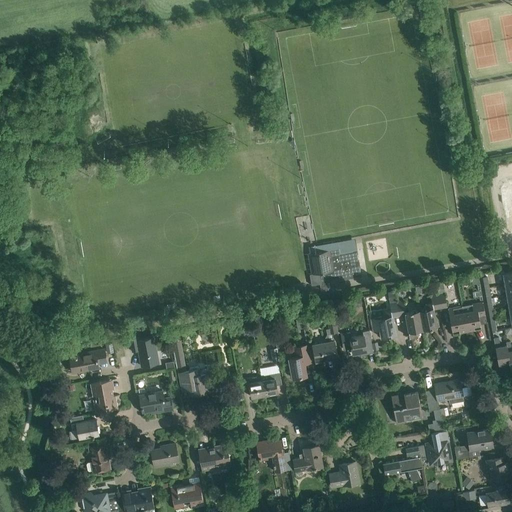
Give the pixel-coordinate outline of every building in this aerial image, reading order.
[(361,276),(357,250),(339,253),(338,247),(323,250),(324,251),(308,254),(312,274),(318,273),(322,290),(328,289),(327,279),(340,276),(340,280),(361,276)] [(394,292),(385,293),(387,303),(396,302),(394,292)] [(447,306),(445,293),(437,294),(440,308),(447,306)] [(432,302),(425,304),(426,308),(419,310),(422,330),(437,327),(434,309),(440,308),(437,294),(431,296),(432,302)] [(422,330),(419,310),(406,312),(403,301),(396,302),(399,316),(405,314),(409,334),(410,337),(417,336),(416,331),(422,330)] [(396,335),(393,317),(399,316),(396,302),(389,303),(391,310),(384,311),(385,316),(374,318),(371,319),(374,331),(380,329),(382,339),(382,337),(396,335)] [(481,328),(479,316),(485,315),(483,302),(472,304),(462,306),(467,331),(481,328)] [(467,331),(462,306),(448,308),(453,334),(467,331)] [(301,308),(294,310),(298,329),(304,328),(301,308)] [(270,316),(263,317),(264,326),(271,324),(270,316)] [(338,332),(334,316),(327,317),(330,333),(338,332)] [(251,325),(244,326),(245,333),(252,332),(251,325)] [(349,332),(341,334),(342,339),(344,349),(352,347),(353,353),(366,351),(367,353),(373,352),(373,353),(373,352),(371,341),(369,330),(363,331),(362,331),(363,335),(350,337),(349,332)] [(158,363),(153,337),(137,340),(137,337),(130,338),(132,351),(139,350),(142,366),(158,363)] [(509,363),(506,345),(500,347),(498,337),(493,338),(495,348),(496,348),(499,365),(509,363)] [(337,357),(334,340),(313,344),(316,361),(327,359),(326,357),(336,355),(337,357)] [(306,375),(304,360),(310,359),(310,362),(311,362),(308,344),(294,347),(296,357),(289,358),(293,378),(306,375)] [(182,347),(174,348),(178,372),(180,380),(182,390),(181,390),(181,391),(189,389),(189,393),(190,395),(189,395),(194,394),(202,393),(201,389),(209,388),(210,390),(207,373),(201,374),(200,368),(199,366),(198,365),(190,366),(189,368),(189,370),(187,370),(182,347)] [(273,361),(279,360),(277,348),(271,349),(273,361)] [(107,362),(104,349),(78,354),(79,355),(70,357),(73,372),(98,367),(98,364),(107,362)] [(174,369),(167,370),(169,381),(176,379),(174,369)] [(282,384),(281,378),(280,372),(261,375),(262,380),(265,395),(277,392),(276,385),(282,384)] [(265,395),(262,380),(261,375),(243,379),(245,391),(250,390),(252,397),(265,395)] [(118,408),(116,395),(114,396),(113,391),(115,391),(113,379),(90,383),(92,395),(88,396),(88,397),(95,395),(96,398),(93,399),(95,412),(108,410),(118,408)] [(464,401),(460,379),(434,384),(435,389),(425,390),(429,411),(439,409),(438,400),(449,398),(449,403),(464,401)] [(164,398),(163,390),(147,393),(146,390),(143,388),(138,389),(143,411),(157,409),(158,412),(173,409),(170,397),(164,398)] [(421,412),(419,401),(417,391),(404,393),(404,396),(392,399),(392,396),(391,396),(396,423),(406,421),(405,415),(421,412)] [(99,435),(96,419),(84,421),(83,415),(70,417),(73,430),(77,429),(79,438),(99,435)] [(493,446),(491,436),(493,436),(492,430),(490,430),(490,428),(467,432),(470,450),(493,446)] [(450,460),(447,441),(449,440),(447,430),(430,433),(431,434),(432,434),(434,443),(427,444),(431,464),(450,460)] [(286,469),(282,449),(280,439),(270,441),(270,439),(257,441),(260,459),(273,457),(275,471),(286,469)] [(179,460),(175,443),(165,445),(165,447),(151,450),(154,466),(165,464),(165,462),(179,460)] [(231,465),(227,443),(214,445),(214,447),(208,448),(208,446),(198,448),(202,471),(215,468),(214,465),(217,465),(218,468),(231,465)] [(110,468),(107,453),(110,452),(108,444),(89,447),(92,461),(88,462),(87,464),(88,470),(89,471),(93,470),(93,471),(110,468)] [(323,466),(319,444),(303,447),(305,457),(293,459),(295,471),(323,466)] [(424,445),(418,446),(420,455),(421,461),(426,460),(424,445)] [(469,457),(468,450),(461,451),(460,445),(454,446),(457,459),(469,457)] [(421,461),(420,455),(418,446),(405,448),(407,455),(412,454),(412,458),(383,463),(385,474),(407,470),(409,473),(408,474),(408,475),(409,475),(412,482),(421,478),(417,468),(422,467),(421,461)] [(509,469),(508,462),(504,463),(503,457),(486,460),(487,468),(490,467),(492,479),(509,477),(508,469),(509,469)] [(358,479),(355,461),(339,464),(341,472),(329,474),(332,486),(343,484),(343,485),(347,484),(346,481),(358,479)] [(467,477),(462,484),(469,490),(474,483),(467,477)] [(204,503),(201,487),(200,481),(190,482),(190,484),(184,485),(183,483),(171,486),(175,508),(187,506),(187,503),(190,503),(191,506),(204,503)] [(150,511),(155,511),(150,485),(137,488),(138,490),(131,491),(131,489),(121,491),(125,511),(133,511),(138,511),(138,508),(141,507),(141,511),(150,511)] [(510,503),(508,494),(507,489),(505,490),(504,486),(492,488),(493,492),(486,493),(488,505),(495,504),(496,506),(496,504),(501,503),(501,505),(510,503)] [(464,494),(456,495),(457,500),(464,499),(465,500),(477,498),(475,490),(463,492),(464,494)] [(120,511),(120,510),(116,491),(94,495),(91,493),(82,494),(83,498),(79,498),(81,509),(90,507),(97,511),(96,511),(120,511)] [(453,500),(442,502),(443,510),(454,507),(453,500)]
